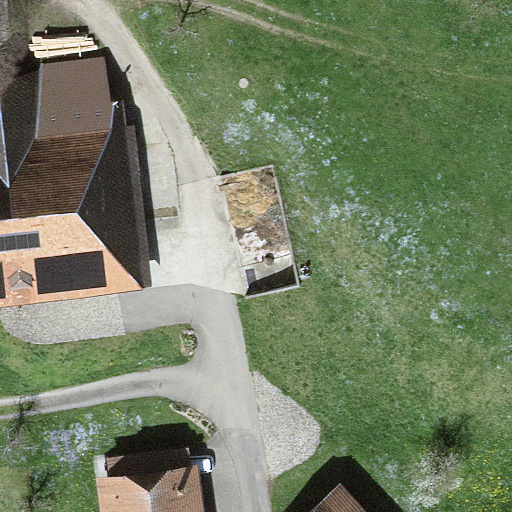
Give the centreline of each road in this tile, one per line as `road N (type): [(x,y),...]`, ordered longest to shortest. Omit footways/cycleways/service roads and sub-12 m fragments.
road 1 (unclassified): [(258,511),(188,155),(152,85),(119,44)]
road 2 (track): [(0,410),(232,371)]
